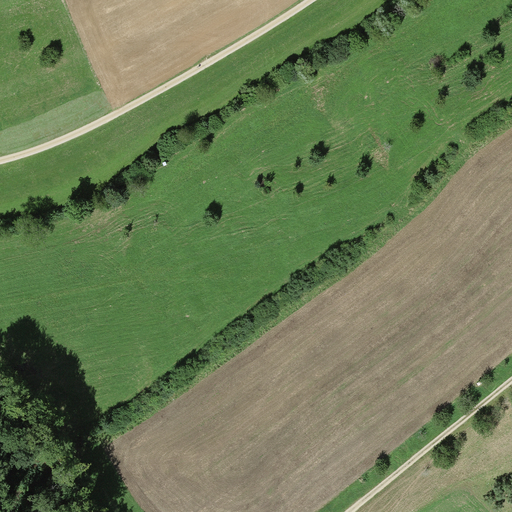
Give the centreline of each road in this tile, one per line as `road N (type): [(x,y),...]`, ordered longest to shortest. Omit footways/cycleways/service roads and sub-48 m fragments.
road 1 (track): [(0,160),(113,115),(311,0)]
road 2 (track): [(350,511),(511,379)]
